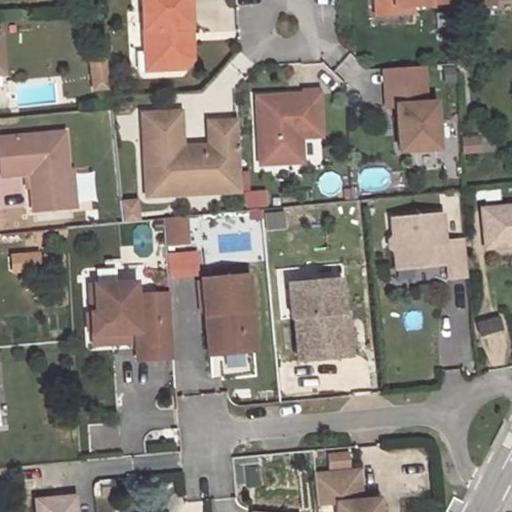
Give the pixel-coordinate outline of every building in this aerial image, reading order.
[(188,0),(141,0),(143,30),(154,30),(156,70),(184,69),(192,60),(188,0)] [(412,6),(374,8),(374,15),(412,13),(412,6)] [(154,30),(143,30),(145,71),(156,70),(154,30)] [(105,56),(89,58),(93,90),(108,89),(105,56)] [(424,86),(385,88),(386,107),(395,107),(398,152),(437,149),(434,103),(425,104),(424,86)] [(319,92),(303,92),(303,96),(256,98),(259,165),(302,163),(301,139),(321,138),(319,92)] [(173,113),(175,155),(182,155),(180,112),(173,113)] [(175,155),(173,113),(142,114),(146,197),(241,192),(237,121),(215,122),(217,153),(209,154),(182,155),(175,155)] [(215,122),(208,122),(209,154),(217,153),(215,122)] [(64,134),(0,139),(0,172),(0,177),(30,175),(33,211),(70,207),(64,134)] [(511,206),(482,210),(485,248),(511,245),(511,206)] [(442,214),(390,219),(392,236),(388,241),(388,249),(393,253),(395,270),(445,265),(447,279),(468,277),(464,239),(444,241),(442,214)] [(164,216),(164,242),(185,242),(185,216),(164,216)] [(166,277),(198,276),(197,250),(165,251),(166,277)] [(246,276),(201,281),(208,355),(253,351),(246,276)] [(339,280),(287,284),(290,319),(293,319),(297,361),(339,358),(335,314),(342,313),(339,280)] [(133,283),(93,285),(95,313),(90,314),(91,334),(134,331),(135,341),(136,359),(171,357),(168,294),(134,296),(133,283)] [(342,313),(335,314),(339,358),(346,357),(350,357),(346,313),(342,313)] [(134,331),(91,334),(92,344),(135,341),(134,331)] [(335,453),(336,468),(349,467),(347,452),(335,453)] [(357,471),(313,475),(315,506),(335,504),(336,511),(378,511),(377,499),(360,501),(357,471)] [(74,511),(73,496),(35,500),(35,511),(74,511)]
